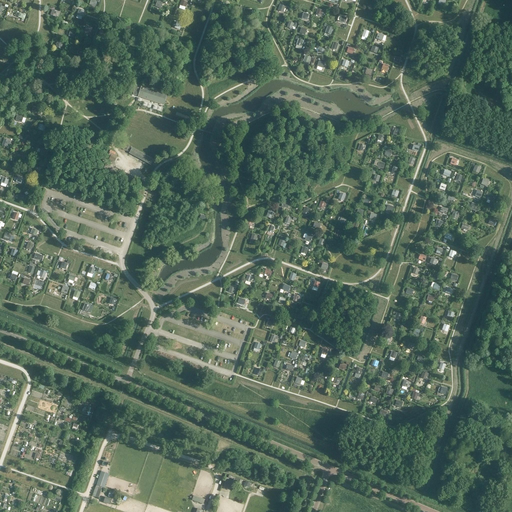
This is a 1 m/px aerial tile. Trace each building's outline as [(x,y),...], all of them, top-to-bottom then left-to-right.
[(141,86),(137,96),(163,105),(167,95),(141,86)] [(9,145),(10,141),(4,139),(2,145),(6,147),(7,144),(9,145)] [(133,148),(130,153),(151,164),(153,159),(133,148)] [(118,158),(112,155),(109,160),(115,163),(118,158)] [(117,170),(107,165),(104,170),(114,175),(117,170)] [(158,189),(164,191),(167,180),(161,178),(159,184),(154,182),(153,185),(158,187),(158,189)] [(338,199),(343,201),(346,195),(340,193),(338,199)] [(9,235),(5,233),(3,239),(9,241),(11,236),(9,236),(9,235)] [(298,354),(292,352),(289,359),(295,361),(298,354)] [(419,397),(420,394),(414,392),(412,398),(416,400),(417,397),(419,397)] [(102,488),(99,487),(99,489),(95,488),(92,496),(98,498),(102,488)]
